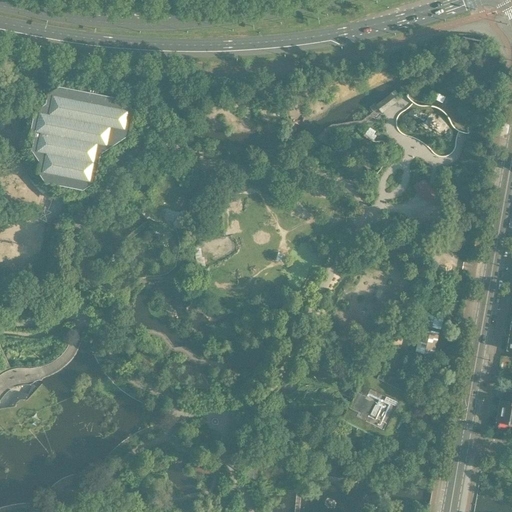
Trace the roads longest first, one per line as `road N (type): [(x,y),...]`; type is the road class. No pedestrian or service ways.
road 1 (primary): [(0,22),(84,38),(243,43),(349,30),(446,4)]
road 2 (primary): [(325,0),(172,22),(0,2)]
road 3 (tertiary): [(460,447),(511,160)]
